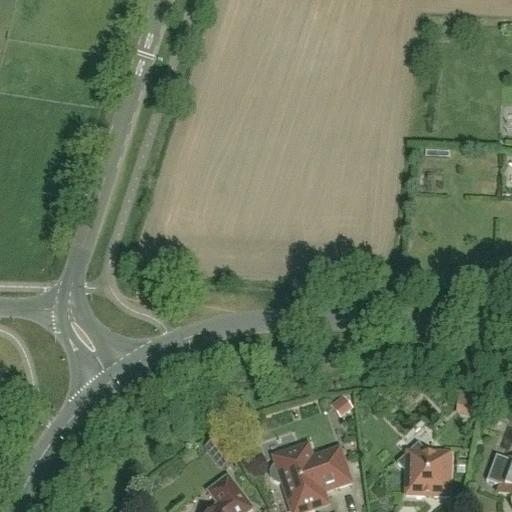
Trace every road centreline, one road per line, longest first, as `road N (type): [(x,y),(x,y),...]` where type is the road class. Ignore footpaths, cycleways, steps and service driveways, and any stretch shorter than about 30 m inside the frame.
road 1 (tertiary): [(511,326),(298,318),(247,324),(174,345),(113,380)]
road 2 (tertiary): [(69,307),(162,0)]
road 3 (tertiary): [(17,511),(57,435),(113,380)]
